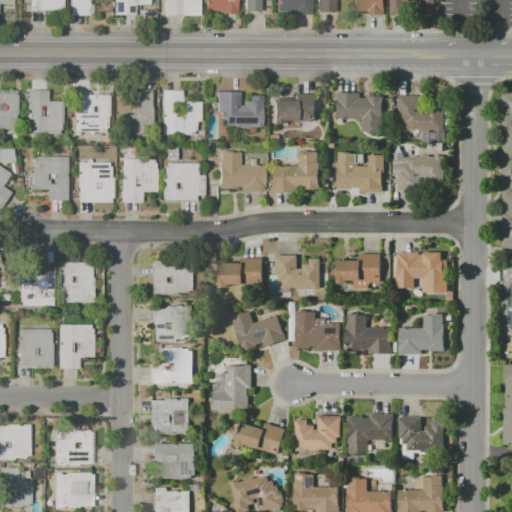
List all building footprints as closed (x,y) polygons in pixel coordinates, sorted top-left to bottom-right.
[(30,0),(30,8),(61,9),(61,0),(30,0)] [(69,0),(88,0),(88,15),(69,15),(69,0)] [(114,0),(114,15),(134,15),(134,5),(149,5),(149,0),(114,0)] [(164,0),(164,16),(199,15),(199,0),(164,0)] [(205,0),(205,11),(220,11),(220,14),(237,14),(237,0),(205,0)] [(244,0),(244,11),(259,11),(259,0),(244,0)] [(278,0),(278,10),(294,11),(294,16),(311,16),(311,0),(278,0)] [(317,0),(317,12),(334,12),(334,0),(317,0)] [(352,0),(352,11),(367,11),(367,14),(384,14),(384,0),(352,0)] [(390,0),(390,15),(404,15),(404,1),(409,1),(409,0),(390,0)] [(418,0),(418,3),(422,3),(422,14),(434,14),(434,0),(418,0)] [(27,90),(48,90),(48,102),(62,102),(62,133),(27,133),(27,90)] [(151,90),(152,131),(119,132),(118,115),(133,115),(132,91),(151,90)] [(161,91),(183,91),(183,100),(195,100),(195,134),(161,134),(161,91)] [(218,92),(240,93),(240,107),(245,107),(245,102),(251,102),(252,96),(264,96),(264,128),(228,128),(228,120),(221,120),(221,112),(218,112),(218,92)] [(503,248),(511,248),(511,92),(503,92),(503,248)] [(0,93),(18,93),(17,127),(0,126),(0,93)] [(300,93),(317,93),(317,120),(285,120),(285,123),(270,123),(270,106),(274,106),(274,100),(300,100),(300,93)] [(335,93),(359,93),(359,98),(366,98),(366,96),(382,96),(382,133),(360,133),(360,119),(335,119),(335,93)] [(74,95),(110,95),(110,132),(74,132),(74,95)] [(397,96),(420,97),(420,103),(428,103),(428,99),(444,100),(443,130),(406,129),(406,123),(401,123),(401,118),(397,118),(397,96)] [(0,148),(12,148),(12,161),(0,161),(0,148)] [(219,151),(238,151),(238,165),(263,165),(263,191),(240,191),(240,187),(232,187),(232,189),(218,189),(219,151)] [(299,152),(318,152),(318,188),(303,188),(303,185),(297,185),(297,191),(273,191),(273,166),(299,166),(299,152)] [(443,157),(404,158),(404,153),(393,153),(394,176),(398,175),(398,192),(421,192),(421,188),(443,187),(443,157)] [(336,154),(356,154),(356,166),(369,166),(369,156),(384,155),(384,173),(382,173),(382,193),(360,193),(360,188),(337,188),(336,154)] [(36,157),(66,157),(66,199),(46,199),(46,189),(32,189),(32,160),(36,160),(36,157)] [(120,160),(152,159),(152,163),(154,163),(154,193),(141,193),(141,203),(121,203),(120,160)] [(77,162),(107,163),(107,166),(110,166),(110,178),(112,178),(112,198),(109,198),(109,203),(78,202),(78,187),(76,187),(77,162)] [(166,163),(197,163),(197,187),(195,187),(195,200),(163,200),(163,167),(166,167),(166,163)] [(0,168),(10,175),(2,187),(11,193),(0,210),(0,168)] [(398,252),(420,252),(420,257),(428,257),(428,256),(443,255),(443,283),(441,283),(441,293),(424,293),(424,278),(412,278),(412,289),(396,289),(396,271),(398,271),(398,252)] [(275,256),(296,255),(296,269),(303,269),(303,265),(310,265),(310,259),(321,259),(321,291),(313,291),(313,288),(284,288),(284,282),(279,282),(279,277),(276,277),(275,256)] [(337,261),(361,261),(361,255),(381,255),(381,283),(368,283),(368,289),(354,289),(354,281),(347,280),(347,284),(337,284),(337,261)] [(218,262),(241,262),(241,258),(262,258),(262,284),(228,284),(228,288),(219,288),(218,262)] [(150,261),(189,261),(189,291),(186,291),(186,293),(174,293),(174,295),(151,295),(150,261)] [(58,264),(90,264),(90,300),(61,301),(61,295),(58,295),(58,264)] [(17,267),(51,267),(51,306),(20,305),(20,302),(17,302),(17,267)] [(152,308),(165,308),(165,306),(189,306),(189,339),(174,338),(174,340),(152,340),(152,308)] [(296,311),(315,310),(315,317),(326,317),(326,322),(341,322),(341,350),(318,350),(318,346),(309,346),(309,348),(296,348),(296,311)] [(230,318),(249,312),(252,323),(277,315),(286,340),(264,347),(263,343),(256,345),(256,347),(242,352),(230,318)] [(347,315),(366,315),(367,328),(392,328),(392,354),(369,354),(369,350),(360,350),(360,352),(348,352),(347,315)] [(400,329),(424,329),(424,315),(444,315),(444,352),(430,352),(430,350),(421,350),(421,354),(400,354),(400,329)] [(57,325),(91,324),(91,329),(92,329),(93,357),(78,357),(78,368),(58,368),(57,325)] [(17,330),(49,329),(50,365),(17,365),(17,330)] [(160,349),(192,349),(193,381),(150,382),(150,363),(161,363),(160,349)] [(503,443),(511,443),(511,450),(511,365),(504,365),(504,382),(506,382),(506,408),(503,408),(503,443)] [(226,366),(251,366),(252,387),(248,387),(248,410),(212,410),(212,391),(226,391),(226,366)] [(153,400),(165,400),(165,399),(189,399),(189,432),(153,432),(153,400)] [(369,414),(391,414),(392,440),(367,440),(367,453),(348,453),(347,417),(362,417),(362,419),(369,419),(369,414)] [(295,420),(307,420),(308,425),(314,425),(314,430),(319,429),(319,417),(341,417),(341,437),(337,438),(337,443),(332,443),(332,450),(295,450),(295,420)] [(399,417),(422,417),(422,432),(425,432),(425,427),(432,427),(432,421),(443,421),(443,451),(408,451),(408,444),(402,444),(402,438),(399,438),(399,417)] [(242,423),(264,430),(266,424),(286,430),(277,456),(245,446),(244,448),(235,445),(242,423)] [(0,426),(5,426),(5,425),(29,425),(30,457),(13,457),(13,460),(0,460),(0,426)] [(53,434),(57,434),(57,432),(69,433),(69,430),(90,431),(90,464),(77,464),(77,467),(53,466),(53,434)] [(152,444),(195,443),(195,477),(162,477),(162,464),(152,464),(152,444)] [(0,468),(16,468),(16,479),(30,479),(29,505),(15,505),(15,508),(1,508),(2,482),(0,482),(0,468)] [(295,473),(314,472),(315,487),(339,487),(339,511),(318,511),(318,506),(307,507),(307,510),(294,510),(293,483),(295,483),(295,473)] [(55,475),(68,475),(69,473),(88,473),(88,475),(91,475),(90,507),(55,506),(55,475)] [(237,511),(231,483),(239,481),(239,483),(245,482),(244,479),(254,477),(254,479),(267,476),(268,482),(273,481),(274,486),(278,485),(279,492),(283,491),(286,503),(283,504),(284,507),(262,511),(259,499),(255,500),(256,504),(248,505),(249,510),(241,511),(237,511)] [(349,477),(368,477),(368,491),(393,491),(393,511),(347,511),(347,487),(349,487),(349,477)] [(399,511),(399,490),(424,490),(424,477),(444,477),(443,511),(429,511),(421,511),(399,511)] [(152,511),(152,488),(166,488),(166,492),(190,492),(190,511),(152,511)]
